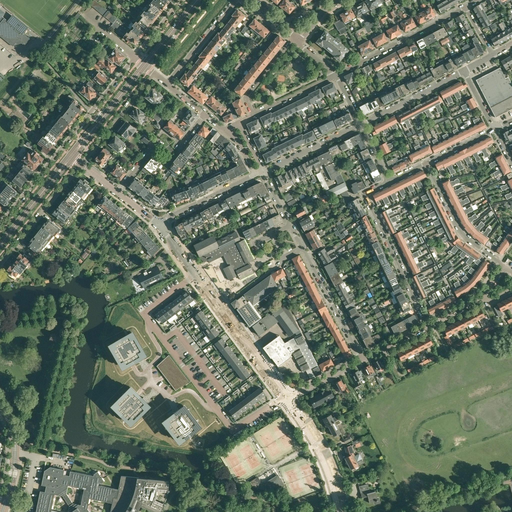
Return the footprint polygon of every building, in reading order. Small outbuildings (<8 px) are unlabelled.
[(160,0),(153,0),(151,3),(162,11),(167,5),(160,0)] [(284,0),(280,6),(285,10),(290,3),(285,0),(284,0)] [(377,8),(372,0),(368,0),(366,1),(371,11),(377,8)] [(437,0),(440,4),(437,6),(441,13),(446,10),(440,0),(437,0)] [(443,0),(440,0),(446,10),(451,7),(447,0),(444,2),(443,0)] [(364,2),(358,5),(363,15),(369,12),(364,2)] [(151,3),(147,8),(158,17),(162,11),(151,3)] [(290,3),(285,10),(289,14),(292,10),(294,11),(296,9),(294,7),(295,7),(290,3)] [(424,3),(422,4),(424,7),(425,9),(430,18),(432,17),(432,18),(435,17),(434,16),(435,16),(435,15),(437,14),(434,9),(432,10),(430,6),(427,8),(424,3)] [(473,8),(476,13),(486,8),(486,7),(485,8),(482,3),(473,8)] [(357,16),(358,18),(363,15),(358,5),(353,8),(357,16)] [(145,11),(143,13),(154,22),(158,17),(147,8),(145,7),(143,10),(145,11)] [(486,8),(476,13),(479,18),(486,14),(484,11),(487,9),(486,8)] [(351,9),(346,12),(350,21),(356,18),(351,9)] [(424,10),(420,12),(424,21),(425,22),(428,20),(427,20),(429,19),(430,18),(425,9),(424,10)] [(0,35),(13,46),(16,43),(16,44),(21,43),(25,46),(30,39),(23,34),(27,29),(11,16),(8,21),(5,18),(2,16),(4,13),(0,10),(0,35)] [(233,16),(234,17),(240,22),(245,16),(237,10),(233,16)] [(350,21),(346,12),(340,15),(345,24),(350,21)] [(420,12),(414,15),(419,24),(420,25),(422,23),(422,22),(424,21),(420,12)] [(486,14),(479,18),(482,23),(495,15),(496,14),(495,12),(487,16),(486,14)] [(137,17),(139,19),(149,27),(154,22),(143,13),(141,15),(140,14),(137,17)] [(454,23),(455,25),(465,19),(463,14),(455,18),(457,21),(454,23)] [(378,20),(380,23),(381,25),(385,23),(384,20),(387,18),(386,15),(378,19),(378,20)] [(495,15),(482,23),(484,28),(492,24),(490,20),(496,17),(495,15)] [(234,17),(229,23),(236,28),(240,22),(234,17)] [(411,17),(406,19),(410,29),(413,27),(413,28),(415,27),(415,26),(416,26),(411,17)] [(117,18),(113,23),(111,26),(130,42),(132,41),(136,44),(141,38),(128,27),(117,18)] [(139,19),(135,24),(145,32),(149,27),(139,19)] [(249,26),(254,30),(259,23),(254,19),(249,26)] [(341,19),(338,21),(340,24),(340,23),(342,28),(344,27),(346,32),(348,31),(345,27),(346,27),(341,19)] [(406,19),(400,22),(405,31),(406,32),(408,31),(408,30),(410,29),(406,19)] [(465,19),(455,25),(456,27),(459,25),(461,28),(468,24),(465,19)] [(451,27),(454,26),(452,23),(453,22),(452,20),(451,20),(444,25),(446,30),(451,27)] [(132,21),(128,27),(141,38),(145,32),(135,24),(133,26),(133,25),(134,23),(132,21)] [(340,24),(338,21),(334,23),(338,31),(338,30),(341,35),(346,32),(344,27),(342,28),(340,23),(340,24)] [(503,21),(501,22),(510,37),(511,36),(511,29),(511,28),(508,30),(503,21)] [(503,32),(501,33),(505,40),(510,37),(501,22),(498,24),(503,32)] [(229,23),(224,29),(231,34),(236,28),(229,23)] [(259,23),(254,30),(259,33),(257,36),(264,27),(259,23)] [(460,33),(461,35),(471,29),(468,24),(461,28),(463,31),(460,33)] [(393,28),(392,28),(396,36),(397,36),(398,35),(399,35),(400,35),(401,34),(402,33),(397,25),(393,28)] [(264,27),(257,36),(259,37),(261,35),(264,38),(269,31),(264,27)] [(444,27),(438,30),(442,38),(447,35),(444,27)] [(396,36),(392,28),(387,31),(391,39),(396,36)] [(224,29),(219,34),(226,40),(228,42),(231,39),(228,37),(231,34),(224,29)] [(471,29),(461,35),(462,36),(465,34),(467,37),(474,33),(471,29)] [(438,30),(433,33),(437,40),(442,38),(438,30)] [(316,42),(319,45),(322,47),(322,46),(332,54),(335,56),(335,57),(340,61),(349,51),(343,46),(343,47),(339,44),(340,42),(340,40),(339,39),(337,38),(335,38),(334,40),(330,36),(325,32),(316,42)] [(218,33),(214,39),(221,46),(226,40),(219,34),(218,33)] [(384,33),(378,36),(382,43),(387,41),(384,33)] [(433,33),(427,36),(431,43),(437,40),(433,33)] [(501,33),(496,36),(500,43),(505,40),(501,33)] [(471,36),(472,39),(473,41),(474,43),(480,54),(483,53),(483,51),(480,44),(481,43),(480,41),(478,42),(474,34),(471,36)] [(279,35),(274,42),(281,47),(286,41),(279,35)] [(382,43),(378,36),(373,39),(377,46),(382,43)] [(427,36),(422,39),(426,46),(431,43),(427,36)] [(496,36),(491,39),(492,41),(495,46),(500,43),(496,36)] [(214,39),(209,45),(217,51),(221,46),(214,39)] [(417,42),(421,49),(426,46),(422,39),(417,42)] [(369,41),(364,44),(368,51),(373,48),(369,41)] [(274,42),(269,48),(276,54),(281,47),(274,42)] [(414,43),(409,46),(412,52),(415,51),(416,53),(419,52),(414,43)] [(468,43),(463,46),(471,59),(475,57),(471,50),(468,43)] [(473,48),(471,50),(475,57),(480,54),(474,43),(471,45),(473,48)] [(368,51),(364,44),(359,47),(358,47),(362,55),(365,54),(365,53),(368,51)] [(209,45),(204,51),(212,57),(217,51),(209,45)] [(409,46),(403,49),(407,55),(412,52),(409,46)] [(465,53),(462,54),(466,62),(471,59),(463,46),(464,47),(462,48),(465,53)] [(269,48),(264,54),(271,60),(276,54),(269,48)] [(122,61),(125,57),(115,49),(108,58),(113,62),(114,61),(120,66),(123,62),(122,61)] [(407,55),(403,49),(398,51),(401,58),(407,55)] [(199,57),(201,58),(207,63),(212,57),(204,51),(199,57)] [(396,52),(390,55),(393,62),(399,59),(396,52)] [(458,52),(456,53),(462,64),(466,62),(462,54),(460,55),(458,52)] [(456,58),(454,59),(458,66),(462,64),(456,53),(454,54),(456,58)] [(264,54),(259,60),(266,66),(271,60),(264,54)] [(393,62),(390,55),(384,58),(388,65),(389,67),(392,66),(391,65),(394,63),(393,62)] [(449,56),(447,57),(453,69),(458,66),(454,59),(451,60),(449,56)] [(447,62),(445,64),(449,71),(453,69),(447,57),(445,58),(447,62)] [(111,73),(116,67),(108,61),(107,62),(102,58),(97,63),(101,66),(103,68),(104,67),(111,73)] [(201,58),(196,64),(202,69),(205,71),(210,65),(207,63),(201,58)] [(384,58),(379,61),(382,67),(388,65),(384,58)] [(511,69),(506,59),(501,62),(505,68),(507,71),(511,69)] [(259,60),(254,66),(261,72),(266,66),(259,60)] [(442,60),(438,62),(444,73),(449,71),(445,64),(444,64),(442,60)] [(382,67),(379,61),(374,64),(377,70),(382,67)] [(438,67),(436,68),(440,76),(444,73),(438,62),(436,63),(438,67)] [(196,64),(191,69),(198,75),(202,69),(196,64)] [(254,66),(249,72),(256,78),(261,72),(254,66)] [(429,67),(431,71),(435,78),(440,76),(436,68),(434,69),(432,66),(429,67)] [(191,69),(186,75),(193,81),(198,75),(191,69)] [(511,84),(508,77),(505,78),(500,69),(483,78),(476,81),(495,117),(499,115),(511,108),(511,84)] [(103,85),(107,79),(105,78),(106,76),(103,73),(102,74),(97,70),(94,74),(95,75),(93,78),(94,79),(93,80),(96,82),(97,81),(101,84),(103,85)] [(249,72),(244,78),(251,84),(256,78),(249,72)] [(354,72),(345,77),(348,84),(356,80),(354,76),(356,75),(354,72)] [(430,72),(425,74),(429,81),(433,79),(430,72)] [(414,80),(412,81),(416,88),(420,86),(416,79),(413,73),(411,74),(414,80)] [(42,89),(46,84),(34,74),(30,79),(42,89)] [(193,81),(186,75),(185,74),(180,80),(188,86),(193,81)] [(425,74),(421,77),(424,84),(429,81),(425,74)] [(421,77),(416,79),(420,86),(424,84),(421,77)] [(244,78),(239,84),(246,90),(251,84),(244,78)] [(411,80),(406,83),(410,91),(416,88),(412,81),(411,80)] [(393,84),(400,96),(405,94),(401,86),(397,88),(395,83),(393,81),(392,82),(393,84)] [(460,81),(456,83),(460,90),(464,88),(467,86),(465,82),(462,84),(460,81)] [(333,83),(328,85),(334,97),(335,96),(334,93),(333,91),(336,90),(333,83)] [(406,83),(401,86),(405,94),(410,91),(406,83)] [(456,83),(452,86),(459,98),(461,97),(458,91),(460,90),(456,83)] [(246,90),(239,84),(234,90),(241,96),(246,90)] [(390,86),(388,87),(394,99),(400,96),(393,84),(395,89),(392,90),(390,86)] [(323,88),(326,95),(329,93),(330,95),(331,98),(334,97),(328,85),(323,88)] [(95,97),(97,95),(96,94),(96,93),(94,90),(91,88),(89,86),(86,89),(84,87),(82,90),(80,89),(79,90),(91,100),(94,96),(95,97)] [(188,92),(193,96),(198,90),(193,86),(188,92)] [(452,86),(448,88),(452,94),(454,93),(457,99),(459,98),(452,86)] [(203,94),(198,100),(203,104),(208,98),(205,95),(209,91),(208,90),(210,89),(208,87),(206,90),(203,93),(203,94)] [(385,88),(383,89),(389,102),(394,99),(388,87),(390,91),(387,93),(385,88)] [(59,97),(65,90),(62,88),(56,95),(59,97)] [(448,88),(444,90),(451,103),(453,101),(451,98),(450,96),(452,94),(448,88)] [(146,97),(157,106),(160,102),(160,103),(164,98),(162,97),(162,96),(158,93),(153,89),(149,94),(149,93),(149,94),(147,94),(146,95),(146,97)] [(383,91),(378,93),(384,104),(389,102),(383,89),(383,90),(383,91)] [(198,90),(193,96),(198,100),(203,94),(203,93),(198,90)] [(319,90),(315,92),(320,104),(322,103),(321,100),(320,98),(323,96),(319,90)] [(440,92),(443,99),(445,98),(447,100),(448,104),(451,103),(444,90),(440,92)] [(465,100),(472,96),(470,93),(466,96),(464,91),(462,93),(465,100)] [(309,94),(310,96),(313,101),(316,100),(317,102),(318,105),(320,104),(315,92),(309,94)] [(379,95),(374,97),(379,107),(384,104),(378,93),(379,95)] [(68,104),(69,105),(79,113),(84,108),(78,103),(78,102),(74,99),(69,95),(67,97),(72,101),(70,102),(68,104)] [(438,95),(433,98),(440,112),(442,111),(441,108),(440,107),(440,105),(439,103),(442,102),(438,95)] [(52,109),(58,102),(52,96),(45,104),(52,109)] [(206,103),(211,107),(217,101),(212,97),(206,103)] [(374,97),(369,100),(374,110),(379,107),(374,97)] [(467,103),(465,104),(461,106),(463,110),(469,107),(470,109),(477,106),(473,97),(466,101),(467,103)] [(304,98),(301,100),(304,107),(307,106),(308,108),(307,108),(309,111),(311,109),(306,99),(305,99),(304,98)] [(433,98),(428,100),(431,107),(434,105),(435,107),(437,108),(437,110),(438,113),(440,112),(433,98)] [(233,103),(236,110),(244,106),(241,99),(233,103)] [(369,100),(364,102),(369,112),(374,110),(369,100)] [(428,100),(423,103),(430,117),(432,116),(431,113),(430,112),(429,110),(429,108),(431,107),(428,100)] [(217,101),(211,107),(216,111),(221,105),(217,101)] [(358,104),(359,106),(360,107),(364,115),(369,112),(364,102),(362,103),(362,102),(358,104)] [(295,103),(291,105),(294,112),(297,111),(298,112),(298,113),(299,115),(301,114),(296,104),(295,104),(295,103)] [(423,103),(418,106),(421,112),(424,111),(425,112),(427,114),(426,115),(428,118),(430,117),(423,103)] [(69,105),(64,110),(75,119),(79,113),(69,105)] [(221,105),(216,111),(221,115),(226,109),(221,105)] [(244,106),(236,110),(239,117),(248,113),(244,106)] [(418,106),(413,108),(420,122),(422,121),(421,118),(419,118),(419,115),(418,114),(421,112),(418,106)] [(285,108),(281,110),(284,117),(287,115),(290,120),(292,119),(286,108),(285,108)] [(413,108),(408,111),(411,117),(414,116),(415,117),(417,119),(416,120),(418,123),(420,122),(413,108)] [(189,109),(185,113),(194,121),(198,116),(189,109)] [(64,110),(60,115),(71,124),(75,119),(64,110)] [(133,112),(130,115),(136,120),(135,120),(138,122),(139,123),(142,125),(147,119),(147,118),(143,115),(144,114),(139,110),(138,111),(136,110),(134,113),(133,112)] [(163,116),(157,111),(152,117),(157,121),(162,125),(163,126),(169,119),(170,116),(168,114),(164,118),(163,117),(163,116)] [(408,111),(403,114),(410,127),(412,126),(410,124),(409,123),(409,121),(408,119),(411,117),(408,111)] [(231,113),(231,114),(223,117),(226,123),(237,118),(236,115),(234,115),(233,112),(231,113)] [(271,114),(274,120),(275,121),(277,120),(278,122),(280,125),(282,124),(277,113),(276,113),(275,112),(271,114)] [(349,112),(344,115),(348,123),(353,120),(349,112)] [(194,121),(185,113),(181,118),(190,125),(194,121)] [(271,113),(266,116),(272,127),(274,126),(272,123),(271,122),(274,120),(271,114),(271,113)] [(343,113),(338,115),(342,125),(348,123),(344,115),(343,113)] [(397,116),(401,123),(404,121),(405,123),(406,124),(406,126),(407,129),(410,127),(403,114),(397,116)] [(60,115),(55,120),(66,129),(68,127),(69,128),(70,128),(71,125),(71,124),(60,115)] [(333,119),(337,128),(342,125),(338,115),(337,116),(338,118),(333,120),(333,119)] [(261,118),(264,125),(267,124),(268,125),(269,128),(272,127),(266,116),(261,118)] [(390,118),(386,120),(389,127),(391,126),(393,129),(395,128),(390,118)] [(478,118),(475,119),(481,130),(486,128),(483,121),(480,123),(478,118)] [(164,128),(169,132),(176,124),(171,119),(164,128)] [(329,119),(323,122),(328,132),(330,131),(337,128),(333,119),(330,121),(329,119)] [(475,125),(473,127),(476,133),(481,130),(475,119),(473,120),(475,125)] [(55,120),(51,125),(62,134),(66,129),(55,120)] [(257,120),(252,122),(258,134),(260,133),(259,130),(258,128),(261,127),(257,120)] [(162,125),(157,121),(154,125),(159,129),(162,125)] [(120,127),(117,131),(119,132),(126,138),(129,134),(130,135),(131,136),(137,129),(127,122),(122,128),(120,127)] [(247,124),(251,132),(254,130),(256,135),(258,134),(252,122),(247,124)] [(323,122),(318,124),(323,134),(328,132),(323,122)] [(382,122),(377,124),(381,131),(383,130),(385,134),(387,132),(382,122)] [(467,123),(465,124),(471,135),(476,133),(473,127),(470,128),(467,123)] [(176,124),(169,132),(174,136),(181,127),(176,124)] [(323,134),(318,124),(313,127),(317,137),(323,134)] [(377,133),(381,131),(377,124),(373,126),(374,129),(371,130),(373,134),(377,133)] [(454,127),(453,127),(460,141),(465,138),(462,132),(460,127),(457,128),(455,124),(453,125),(454,127)] [(465,130),(462,132),(465,138),(471,135),(465,124),(463,126),(465,130)] [(51,125),(47,130),(47,131),(58,140),(58,139),(62,134),(51,125)] [(305,135),(302,136),(305,142),(306,143),(311,140),(304,126),(303,126),(305,129),(303,130),(305,133),(305,134),(305,135)] [(305,126),(304,126),(311,140),(315,138),(312,131),(309,133),(309,132),(308,132),(305,126)] [(181,127),(174,136),(179,140),(186,131),(181,127)] [(204,127),(198,134),(201,136),(202,135),(205,138),(210,132),(210,131),(204,127)] [(295,127),(292,128),(300,144),(305,142),(302,136),(302,135),(299,136),(298,135),(297,132),(295,128),(295,127)] [(455,135),(452,137),(455,143),(460,141),(453,127),(452,127),(453,130),(452,131),(455,135)] [(300,144),(292,128),(294,133),(293,134),(294,137),(294,138),(295,138),(292,140),(296,146),(300,144)] [(41,135),(42,136),(43,137),(54,145),(58,140),(47,131),(47,130),(46,130),(41,135)] [(506,141),(509,139),(510,141),(511,140),(507,131),(502,133),(506,141)] [(214,136),(208,144),(209,145),(211,144),(211,143),(211,142),(214,143),(214,142),(221,134),(218,132),(214,136)] [(141,137),(143,138),(142,140),(147,144),(151,139),(144,133),(141,137)] [(447,133),(444,135),(450,146),(455,143),(452,137),(449,138),(447,133)] [(195,137),(193,139),(201,146),(203,143),(205,141),(197,134),(196,135),(195,136),(195,137)] [(221,134),(214,142),(216,144),(219,146),(226,138),(221,134)] [(358,134),(354,136),(359,146),(360,147),(361,149),(365,147),(364,145),(365,144),(363,141),(360,134),(359,134),(358,134)] [(254,138),(257,143),(267,138),(266,136),(263,138),(262,138),(261,135),(254,138)] [(445,140),(442,142),(445,148),(450,146),(444,135),(442,136),(445,140)] [(109,144),(119,152),(122,148),(124,149),(127,145),(116,136),(112,141),(110,140),(109,142),(110,144),(109,144)] [(349,139),(353,146),(358,143),(359,146),(354,136),(350,138),(349,139)] [(54,145),(43,137),(38,143),(43,148),(41,150),(47,154),(54,145)] [(287,137),(285,138),(291,149),(296,146),(292,140),(289,141),(289,140),(288,140),(287,137)] [(484,140),(487,147),(490,146),(489,144),(493,142),(490,137),(484,140)] [(226,138),(219,146),(222,148),(224,150),(230,142),(226,138)] [(267,138),(257,143),(259,148),(266,145),(264,142),(265,142),(265,141),(268,140),(267,138)] [(285,143),(283,144),(286,151),(291,149),(285,138),(283,138),(285,142),(285,143)] [(436,138),(434,140),(440,151),(445,148),(442,142),(439,143),(436,138)] [(193,139),(189,144),(198,150),(201,146),(193,139)] [(349,139),(344,141),(349,150),(354,148),(353,147),(353,146),(349,139)] [(440,151),(434,140),(432,141),(434,145),(431,147),(434,153),(440,151)] [(484,140),(480,143),(487,157),(489,156),(488,153),(486,152),(486,150),(485,148),(487,147),(484,140)] [(277,141),(276,142),(281,154),(286,151),(283,144),(280,146),(279,145),(278,145),(277,141)] [(344,141),(339,144),(343,152),(348,149),(349,150),(344,141)] [(379,146),(381,150),(396,143),(395,141),(392,142),(391,143),(389,144),(387,145),(386,142),(379,146)] [(427,147),(424,148),(427,154),(432,152),(429,145),(427,141),(424,142),(427,147)] [(230,142),(224,150),(225,151),(227,153),(229,152),(233,150),(233,149),(235,148),(234,147),(235,146),(230,142)] [(275,148),(273,149),(273,150),(276,156),(281,154),(276,142),(273,143),(275,147),(275,148)] [(396,143),(381,150),(383,154),(390,151),(389,149),(391,148),(393,146),(392,145),(396,143)] [(480,143),(475,145),(479,151),(481,150),(482,152),(483,154),(483,155),(485,158),(487,157),(480,143)] [(189,144),(185,148),(194,155),(198,150),(189,144)] [(338,144),(334,146),(340,159),(345,156),(343,152),(339,144),(338,144)] [(419,145),(416,146),(422,157),(427,154),(424,148),(421,149),(419,145)] [(479,151),(475,145),(471,147),(479,161),(481,160),(479,157),(478,156),(478,154),(477,152),(479,151)] [(229,152),(227,153),(229,156),(230,158),(239,153),(235,146),(234,147),(235,148),(233,149),(233,150),(229,152)] [(328,149),(329,149),(329,151),(332,156),(337,154),(339,159),(340,159),(334,146),(330,148),(328,149)] [(416,152),(413,153),(417,159),(422,157),(416,146),(414,147),(416,152)] [(268,147),(266,148),(272,159),(276,157),(276,156),(273,150),(271,152),(270,151),(269,150),(268,147)] [(467,148),(467,149),(470,155),(472,158),(474,157),(475,158),(475,159),(477,162),(479,161),(471,147),(467,149),(467,148)] [(182,152),(182,153),(190,159),(191,158),(194,155),(185,148),(185,149),(184,149),(184,150),(183,150),(183,151),(182,151),(182,152)] [(266,154),(264,155),(267,162),(272,159),(266,148),(264,149),(266,152),(266,153),(266,154)] [(34,169),(43,159),(38,154),(39,154),(35,151),(35,152),(31,149),(31,150),(30,149),(28,152),(28,153),(22,161),(25,164),(26,163),(34,169)] [(102,152),(100,154),(108,161),(110,159),(113,156),(104,149),(103,149),(101,151),(102,152)] [(367,149),(360,152),(361,155),(358,156),(359,159),(361,158),(369,154),(368,152),(369,152),(367,149)] [(467,149),(463,151),(470,165),(472,164),(471,161),(470,160),(469,158),(468,156),(470,155),(467,149)] [(320,155),(317,157),(321,165),(324,164),(332,181),(336,179),(338,183),(337,183),(338,185),(344,182),(340,173),(338,169),(332,156),(329,151),(328,150),(325,151),(324,153),(320,155)] [(406,152),(408,156),(411,162),(417,159),(413,153),(411,154),(409,151),(406,152)] [(459,153),(462,159),(464,158),(465,160),(467,162),(466,163),(468,166),(470,165),(463,151),(459,153)] [(239,153),(230,158),(232,162),(234,161),(235,162),(242,158),(239,153)] [(459,153),(454,155),(462,169),(464,168),(462,165),(461,165),(461,163),(460,160),(462,159),(459,153)] [(96,160),(95,161),(98,163),(99,162),(99,163),(99,164),(100,165),(101,165),(104,167),(107,163),(108,161),(100,154),(98,156),(97,157),(96,158),(96,159),(96,160)] [(178,157),(177,158),(186,165),(189,160),(181,154),(180,154),(180,155),(179,155),(179,156),(178,157)] [(369,154),(361,158),(362,160),(364,159),(365,162),(372,159),(369,154)] [(487,166),(488,166),(504,158),(502,154),(495,158),(496,160),(494,161),(493,163),(491,162),(489,164),(489,165),(487,166)] [(454,155),(450,157),(453,163),(455,162),(456,165),(458,166),(458,167),(460,170),(462,169),(454,155)] [(406,160),(403,161),(406,167),(411,165),(407,156),(405,157),(406,160)] [(317,157),(313,159),(319,171),(321,170),(319,166),(321,165),(317,157)] [(450,157),(446,159),(453,173),(455,172),(454,169),(452,169),(452,167),(451,164),(453,163),(450,157)] [(151,158),(148,162),(157,169),(158,167),(159,168),(161,164),(153,158),(151,158)] [(177,158),(174,163),(182,170),(186,165),(177,158)] [(235,162),(236,164),(239,170),(241,174),(248,171),(242,158),(235,162)] [(389,161),(392,167),(394,172),(400,169),(401,170),(406,167),(403,161),(402,159),(396,161),(395,158),(389,161)] [(504,158),(488,166),(488,168),(490,167),(491,168),(494,166),(494,165),(496,165),(499,164),(500,166),(506,163),(504,158)] [(313,159),(309,161),(313,169),(315,168),(317,172),(319,171),(313,159)] [(372,159),(365,162),(367,165),(363,167),(364,169),(368,167),(374,164),(372,159)] [(446,159),(442,161),(445,168),(447,167),(448,169),(450,170),(450,172),(451,175),(453,173),(446,159)] [(309,161),(305,163),(311,175),(313,174),(311,170),(313,169),(309,161)] [(445,168),(442,161),(435,164),(438,170),(442,168),(443,169),(445,168)] [(157,169),(148,162),(145,167),(154,174),(156,171),(155,170),(157,169)] [(18,168),(19,169),(29,176),(30,175),(32,174),(33,173),(33,171),(22,163),(18,168)] [(170,168),(169,170),(172,173),(176,176),(178,174),(182,170),(174,163),(172,164),(172,165),(171,165),(170,166),(170,167),(170,168)] [(305,163),(301,165),(305,173),(307,172),(309,176),(311,175),(305,163)] [(493,173),(494,174),(508,167),(506,163),(500,166),(501,168),(499,169),(497,171),(496,171),(493,173)] [(116,165),(111,172),(112,173),(113,174),(116,176),(123,168),(122,167),(118,164),(116,165)] [(234,165),(231,167),(236,177),(241,174),(239,170),(236,164),(234,165)] [(368,167),(370,172),(377,169),(374,164),(368,167)] [(301,165),(296,167),(305,185),(307,184),(304,178),(302,175),(305,174),(305,173),(301,165)] [(196,168),(198,172),(202,182),(203,182),(207,191),(210,190),(209,190),(213,188),(208,178),(204,180),(200,171),(203,169),(202,166),(196,168)] [(227,168),(225,169),(230,179),(236,177),(231,167),(227,168)] [(296,167),(291,169),(296,179),(298,177),(300,180),(302,179),(304,185),(305,185),(296,167)] [(508,167),(494,174),(495,177),(498,175),(499,174),(500,174),(503,172),(504,175),(511,171),(508,167)] [(123,168),(116,176),(118,178),(119,179),(119,180),(120,180),(121,180),(126,173),(127,171),(123,168)] [(19,169),(15,174),(25,181),(26,180),(27,180),(30,177),(29,176),(19,169)] [(223,170),(220,172),(225,182),(230,179),(225,169),(223,170)] [(291,169),(287,172),(291,181),(292,180),(294,184),(298,183),(296,179),(291,169)] [(367,174),(369,179),(379,174),(377,169),(370,172),(370,173),(367,174)] [(423,170),(419,172),(422,179),(424,178),(426,182),(428,181),(423,170)] [(220,172),(214,175),(219,185),(225,182),(220,172)] [(287,172),(281,175),(287,187),(293,185),(291,181),(287,172)] [(419,172),(414,175),(420,187),(423,186),(420,180),(422,179),(419,172)] [(165,183),(165,184),(168,189),(172,188),(171,182),(170,181),(173,177),(174,178),(176,176),(172,173),(170,175),(167,179),(165,182),(165,183)] [(25,181),(15,174),(11,179),(21,187),(22,186),(24,184),(23,183),(25,181)] [(379,174),(369,179),(371,182),(372,181),(373,184),(381,180),(381,178),(379,174)] [(214,175),(209,178),(209,179),(214,188),(219,185),(214,175)] [(281,175),(275,178),(279,187),(281,192),(285,190),(285,188),(287,187),(281,175)] [(414,175),(410,177),(415,186),(417,185),(418,188),(420,187),(414,175)] [(135,179),(129,186),(134,190),(140,183),(141,181),(136,177),(135,179)] [(410,177),(406,179),(412,191),(414,190),(413,188),(415,187),(415,186),(410,177)] [(500,186),(501,189),(511,183),(511,177),(507,180),(508,183),(506,184),(505,186),(503,185),(500,186)] [(81,179),(76,185),(88,194),(92,189),(87,185),(89,183),(85,180),(83,182),(81,179)] [(406,179),(402,181),(405,187),(407,186),(408,188),(410,192),(412,191),(406,179)] [(442,183),(444,188),(459,181),(458,179),(457,179),(455,180),(454,181),(451,181),(450,182),(449,180),(442,183)] [(185,181),(184,181),(187,186),(184,187),(185,188),(190,199),(191,199),(195,197),(196,197),(191,187),(191,186),(190,184),(189,183),(187,180),(185,181)] [(140,183),(134,190),(139,194),(145,187),(146,185),(141,181),(140,183)] [(362,181),(357,183),(360,190),(365,187),(362,181)] [(402,181),(398,183),(404,195),(406,194),(404,190),(403,188),(405,187),(402,181)] [(446,192),(453,189),(452,186),(454,186),(455,184),(457,184),(460,182),(459,181),(444,188),(446,192)] [(200,182),(196,184),(202,194),(207,191),(203,182),(202,182),(200,183),(200,182)] [(261,182),(257,184),(263,195),(264,198),(266,201),(267,203),(272,200),(269,195),(263,183),(261,182)] [(329,189),(325,192),(328,199),(348,190),(344,182),(338,185),(329,189)] [(360,190),(357,183),(356,182),(350,185),(355,194),(358,192),(358,191),(360,190)] [(6,183),(2,188),(13,196),(14,194),(16,194),(17,192),(17,191),(6,183)] [(404,195),(398,183),(394,185),(397,191),(399,190),(402,196),(404,195)] [(196,184),(191,186),(191,187),(196,197),(202,194),(196,184)] [(257,184),(253,186),(257,194),(258,196),(260,195),(261,196),(263,195),(257,184)] [(76,185),(72,190),(83,199),(88,194),(76,185)] [(145,187),(139,194),(144,198),(150,191),(151,189),(146,185),(145,187)] [(394,185),(389,187),(396,199),(398,199),(396,194),(395,192),(397,191),(394,185)] [(253,186),(247,189),(251,196),(253,196),(254,197),(257,195),(256,194),(257,194),(253,186)] [(389,187),(385,189),(389,195),(391,194),(392,196),(394,200),(396,199),(389,187)] [(453,189),(446,192),(448,196),(463,189),(462,187),(459,188),(458,190),(456,190),(454,191),(453,189)] [(2,188),(0,191),(0,194),(9,201),(13,196),(2,188)] [(183,190),(180,191),(184,201),(190,199),(185,188),(182,188),(183,190)] [(424,198),(435,192),(433,188),(426,191),(428,194),(426,194),(423,196),(424,198)] [(150,191),(144,198),(150,202),(155,195),(156,193),(151,189),(150,191)] [(247,189),(242,191),(246,199),(251,196),(247,189)] [(385,189),(381,191),(387,204),(389,202),(387,196),(389,195),(385,189)] [(463,189),(448,196),(451,201),(458,198),(456,195),(458,194),(459,192),(461,192),(464,191),(463,189)] [(72,190),(68,196),(79,205),(83,199),(72,190)] [(173,193),(174,195),(176,204),(184,201),(180,191),(173,193)] [(242,191),(237,194),(242,204),(244,203),(247,202),(246,199),(242,191)] [(381,191),(377,193),(380,199),(382,198),(383,201),(385,205),(387,204),(381,191)] [(155,195),(150,202),(155,207),(156,205),(155,205),(160,199),(158,197),(159,195),(156,193),(155,195)] [(290,193),(288,194),(284,196),(287,202),(293,199),(290,193)] [(9,201),(0,194),(0,200),(5,205),(7,205),(9,203),(9,201)] [(237,207),(242,204),(237,194),(231,196),(235,204),(237,207)] [(68,196),(63,201),(75,210),(77,208),(76,208),(79,205),(68,196)] [(155,205),(156,205),(158,207),(160,206),(161,205),(163,206),(165,203),(167,205),(170,201),(164,197),(164,198),(162,196),(160,199),(155,205)] [(235,204),(231,196),(226,199),(230,207),(235,204)] [(428,206),(439,201),(437,196),(431,200),(432,202),(427,204),(428,206)] [(104,197),(98,204),(97,206),(103,210),(110,200),(106,197),(104,197)] [(359,204),(357,198),(349,202),(352,208),(352,207),(359,204)] [(458,198),(451,201),(454,207),(468,200),(467,198),(464,199),(464,200),(461,201),(459,201),(458,198)] [(110,200),(103,210),(107,213),(114,204),(110,200)] [(225,200),(220,203),(224,211),(229,209),(228,207),(229,207),(225,200)] [(468,200),(454,207),(456,211),(463,208),(461,206),(463,205),(465,203),(466,203),(469,202),(468,200)] [(63,201),(59,206),(71,216),(75,210),(63,201)] [(220,203),(215,205),(220,214),(219,214),(224,211),(220,203)] [(114,204),(107,213),(112,217),(119,208),(114,204)] [(360,204),(359,204),(352,207),(355,213),(363,209),(361,207),(362,206),(361,204),(360,204)] [(215,205),(210,208),(214,217),(220,214),(215,205)] [(430,216),(444,209),(442,205),(435,208),(436,210),(429,214),(430,216)] [(71,216),(59,206),(56,210),(55,210),(54,210),(53,211),(53,212),(53,213),(53,214),(65,223),(71,216)] [(298,217),(306,213),(303,207),(302,207),(302,206),(298,208),(298,209),(295,211),(298,217)] [(463,208),(456,211),(458,215),(473,208),(472,206),(469,207),(468,209),(465,209),(464,210),(463,208)] [(119,208),(112,217),(117,221),(124,211),(119,208)] [(210,208),(204,210),(210,221),(215,219),(214,217),(210,208)] [(274,208),(271,209),(279,223),(283,221),(279,214),(277,215),(275,212),(274,208)] [(473,208),(458,215),(460,220),(467,216),(466,214),(468,213),(469,212),(471,212),(474,210),(473,208)] [(273,217),(271,218),(275,225),(279,223),(271,209),(269,210),(271,214),(273,217)] [(363,209),(355,213),(358,218),(365,214),(365,213),(365,212),(364,212),(363,209)] [(439,216),(446,213),(444,209),(430,216),(431,218),(438,214),(439,216)] [(199,213),(199,214),(204,224),(210,221),(204,210),(199,213)] [(386,211),(380,214),(382,219),(388,216),(388,215),(394,212),(393,211),(393,210),(387,213),(386,211)] [(124,211),(117,221),(122,224),(129,215),(124,211)] [(266,213),(264,214),(271,227),(275,225),(271,218),(269,219),(266,213)] [(434,224),(448,217),(446,213),(439,216),(440,218),(433,222),(434,224)] [(198,215),(193,217),(198,226),(202,224),(203,224),(204,224),(199,214),(198,214),(198,215)] [(263,218),(262,219),(267,229),(271,227),(264,214),(264,215),(262,216),(263,218)] [(467,216),(460,220),(462,224),(476,216),(475,214),(472,215),(472,217),(469,217),(468,218),(467,216)] [(129,215),(122,224),(126,228),(127,227),(128,227),(134,219),(129,215)] [(299,221),(302,226),(312,221),(311,221),(309,215),(299,221)] [(366,215),(359,220),(356,222),(358,224),(360,222),(361,224),(365,222),(368,220),(366,215)] [(388,216),(382,219),(385,224),(397,218),(396,216),(390,219),(388,216)] [(476,216),(462,224),(467,230),(468,231),(473,226),(473,225),(472,224),(475,222),(473,220),(473,219),(475,219),(478,218),(476,216)] [(193,217),(188,220),(191,227),(192,226),(193,227),(195,228),(198,226),(193,217)] [(443,225),(450,221),(448,217),(434,224),(435,226),(442,223),(443,225)] [(257,218),(255,219),(262,231),(267,229),(262,219),(258,221),(257,218)] [(397,218),(385,224),(387,229),(393,226),(392,223),(398,220),(397,218)] [(256,225),(253,227),(257,234),(262,231),(255,219),(253,220),(256,225)] [(312,221),(302,226),(305,231),(314,226),(313,223),(316,222),(315,219),(311,221),(312,221)] [(43,227),(54,236),(60,229),(50,220),(48,221),(46,223),(44,223),(42,225),(43,227)] [(183,222),(186,229),(187,231),(192,229),(191,227),(188,220),(183,222)] [(365,222),(361,224),(362,226),(360,229),(361,231),(363,229),(367,227),(367,226),(370,225),(368,220),(365,222)] [(127,229),(131,233),(140,226),(136,221),(127,229)] [(438,232),(452,225),(450,221),(443,225),(440,226),(441,228),(437,230),(438,232)] [(473,226),(468,231),(472,236),(483,223),(481,221),(479,224),(478,226),(476,227),(475,228),(473,226)] [(175,229),(177,231),(181,229),(182,231),(184,230),(186,229),(183,222),(179,224),(179,225),(175,227),(175,229)] [(483,223),(472,236),(476,239),(480,233),(479,231),(480,230),(481,227),(482,227),(484,224),(483,223)] [(393,226),(387,229),(390,234),(396,231),(395,229),(400,226),(399,224),(393,226)] [(367,227),(363,229),(365,232),(361,235),(363,236),(372,229),(370,225),(367,226),(367,227)] [(453,230),(454,230),(452,225),(438,232),(439,234),(444,232),(446,231),(447,233),(453,230)] [(140,226),(131,233),(135,238),(144,230),(140,226)] [(43,227),(38,232),(49,241),(54,236),(43,227)] [(253,227),(248,229),(252,236),(257,234),(253,227)] [(480,233),(476,239),(480,241),(490,228),(488,227),(486,229),(486,231),(484,232),(482,234),(480,233)] [(490,228),(480,241),(484,244),(488,238),(486,237),(488,235),(488,233),(489,232),(491,230),(490,228)] [(181,229),(177,231),(179,234),(180,234),(182,238),(182,239),(182,240),(186,238),(186,236),(188,235),(186,231),(185,232),(184,230),(182,231),(181,229)] [(248,229),(243,232),(247,239),(252,236),(248,229)] [(306,234),(309,239),(317,234),(314,229),(306,234)] [(144,230),(135,238),(139,242),(147,235),(144,230)] [(367,236),(368,239),(375,236),(374,232),(373,233),(371,230),(366,234),(367,236)] [(400,231),(394,234),(396,239),(408,233),(409,234),(411,232),(410,230),(408,231),(405,233),(403,230),(400,231)] [(442,241),(450,238),(455,235),(453,230),(447,233),(448,235),(441,239),(442,241)] [(221,239),(217,241),(219,246),(222,253),(219,254),(220,257),(222,256),(223,255),(228,266),(223,268),(228,279),(236,275),(235,273),(236,272),(237,272),(240,279),(245,277),(247,276),(251,274),(253,273),(253,272),(254,272),(250,264),(251,263),(250,262),(250,261),(254,259),(253,256),(253,257),(251,252),(250,250),(249,250),(247,246),(248,246),(247,244),(246,244),(244,240),(241,241),(241,240),(237,231),(236,231),(234,232),(230,234),(227,235),(228,235),(223,238),(223,237),(221,238),(221,239)] [(38,232),(34,238),(45,247),(49,241),(38,232)] [(408,233),(396,239),(399,244),(405,241),(404,239),(410,236),(409,234),(408,233)] [(317,234),(309,239),(312,244),(320,240),(317,234)] [(147,235),(139,242),(143,247),(151,239),(147,235)] [(214,235),(194,245),(199,255),(203,262),(208,260),(209,262),(220,257),(219,254),(222,253),(219,246),(217,241),(216,239),(214,235)] [(455,235),(450,238),(450,239),(450,240),(455,245),(452,249),(450,251),(452,252),(460,241),(455,235)] [(375,236),(368,239),(369,240),(365,242),(367,246),(369,245),(378,241),(375,236)] [(498,238),(508,245),(511,240),(506,236),(504,239),(500,236),(498,238)] [(34,238),(32,238),(30,240),(30,242),(28,244),(29,246),(40,255),(43,251),(43,250),(45,247),(34,238)] [(500,245),(505,249),(508,245),(498,238),(497,240),(501,243),(500,245)] [(151,239),(143,247),(147,251),(155,244),(151,239)] [(320,240),(312,244),(314,249),(323,245),(320,240)] [(378,241),(369,245),(370,249),(372,248),(373,250),(381,246),(378,241)] [(405,241),(399,244),(401,249),(413,243),(412,241),(406,244),(405,241)] [(460,241),(452,252),(454,254),(457,250),(459,248),(461,249),(465,244),(460,241)] [(413,243),(401,249),(404,254),(410,251),(409,249),(417,245),(415,242),(413,243)] [(505,249),(500,245),(494,242),(493,243),(498,247),(496,251),(502,255),(505,249)] [(462,256),(469,246),(465,243),(465,244),(461,249),(463,251),(460,255),(462,256)] [(155,244),(147,251),(151,256),(152,255),(159,249),(159,247),(155,244)] [(79,252),(77,254),(84,260),(86,258),(89,254),(93,249),(88,246),(84,251),(82,253),(79,251),(79,252)] [(317,252),(320,256),(334,248),(333,246),(331,248),(330,247),(325,250),(324,248),(317,252)] [(381,246),(373,250),(375,255),(375,256),(383,252),(381,246)] [(468,255),(473,249),(469,246),(462,256),(464,257),(466,253),(468,255)] [(334,248),(320,256),(322,260),(329,256),(328,254),(335,250),(334,248)] [(468,264),(476,251),(473,249),(468,255),(470,256),(466,262),(468,264)] [(410,251),(404,254),(406,259),(418,253),(417,251),(411,254),(410,251)] [(477,259),(479,256),(480,254),(476,251),(468,264),(469,265),(474,259),(476,260),(477,258),(477,259)] [(375,256),(375,255),(373,257),(375,262),(378,260),(385,257),(383,252),(375,256)] [(418,253),(406,259),(408,264),(414,261),(413,259),(421,255),(420,252),(418,253)] [(24,253),(22,255),(21,254),(18,254),(17,256),(17,258),(18,258),(15,262),(24,270),(30,261),(26,258),(28,256),(24,253)] [(292,259),(294,262),(292,263),(293,265),(295,264),(302,261),(301,258),(300,258),(299,255),(292,259)] [(329,256),(322,260),(325,264),(331,260),(336,257),(335,255),(330,258),(329,256)] [(385,257),(378,260),(380,265),(388,262),(385,257)] [(476,260),(487,268),(490,264),(484,260),(483,262),(479,260),(477,259),(477,258),(476,260)] [(414,261),(408,264),(411,269),(423,263),(425,262),(424,260),(422,261),(416,264),(414,261)] [(483,273),(487,268),(476,260),(474,262),(480,266),(478,269),(483,273)] [(302,261),(295,264),(298,270),(304,266),(303,263),(302,261)] [(10,271),(8,273),(7,274),(15,280),(17,277),(17,278),(24,270),(15,262),(12,267),(11,266),(9,266),(7,268),(8,270),(10,271)] [(324,266),(327,272),(335,267),(332,262),(324,266)] [(388,262),(380,265),(383,270),(390,267),(388,262)] [(449,262),(444,266),(442,267),(442,268),(443,271),(451,265),(449,262)] [(423,263),(411,269),(413,274),(419,271),(418,269),(424,266),(423,263)] [(46,266),(43,270),(52,278),(56,273),(46,266)] [(304,266),(298,270),(301,275),(307,271),(304,266)] [(144,287),(163,278),(158,267),(138,276),(144,287)] [(335,267),(327,272),(330,277),(338,272),(335,267)] [(390,267),(383,270),(385,276),(393,272),(390,267)] [(282,268),(277,271),(280,278),(286,275),(282,268)] [(471,268),(469,270),(480,277),(483,273),(478,269),(476,271),(471,268)] [(480,277),(469,270),(468,272),(473,275),(471,278),(477,282),(480,277)] [(280,278),(277,271),(271,274),(275,281),(280,278)] [(307,271),(301,275),(304,280),(310,277),(307,271)] [(134,277),(131,272),(123,276),(126,281),(134,277)] [(338,272),(330,277),(332,282),(343,276),(342,273),(340,274),(339,272),(338,272)] [(393,272),(385,276),(388,281),(396,277),(395,275),(394,275),(393,272)] [(417,275),(411,278),(413,283),(419,280),(425,277),(428,275),(427,273),(424,275),(424,274),(418,277),(417,275)] [(343,276),(332,282),(335,286),(343,282),(342,279),(347,276),(346,274),(343,276)] [(252,306),(277,287),(274,281),(271,275),(237,300),(236,299),(231,302),(235,307),(236,306),(249,325),(260,318),(252,306)] [(473,287),(477,282),(471,278),(469,280),(465,275),(463,277),(473,287)] [(310,277),(304,280),(305,284),(304,285),(305,287),(306,286),(313,282),(310,277)] [(396,277),(388,281),(390,286),(398,282),(397,280),(397,279),(396,277)] [(467,291),(473,287),(463,277),(461,279),(466,283),(463,285),(467,291)] [(419,280),(413,283),(416,288),(427,282),(429,281),(428,279),(426,280),(420,283),(419,280)] [(344,281),(343,282),(335,286),(337,291),(347,286),(344,281)] [(467,291),(463,285),(462,286),(461,287),(458,281),(456,282),(462,294),(467,291)] [(313,282),(306,286),(309,291),(315,288),(316,288),(313,282)] [(398,282),(390,286),(393,291),(400,288),(398,282)] [(427,282),(416,288),(418,293),(424,290),(423,288),(429,285),(427,282)] [(462,294),(456,282),(454,284),(457,289),(454,291),(457,297),(462,294)] [(378,285),(372,288),(370,290),(372,295),(375,294),(379,292),(378,289),(379,288),(378,285)] [(347,286),(337,291),(340,296),(347,292),(350,290),(348,286),(347,286)] [(424,290),(418,293),(421,299),(426,296),(425,293),(433,289),(433,287),(430,288),(424,291),(424,290)] [(315,288),(309,291),(312,297),(318,293),(315,288)] [(400,288),(393,291),(395,297),(403,293),(400,288)] [(451,297),(448,298),(451,304),(456,302),(453,296),(450,290),(448,291),(451,297)] [(182,294),(189,304),(194,300),(192,298),(187,291),(182,294)] [(347,292),(340,296),(343,301),(354,295),(353,293),(348,295),(347,292)] [(318,293),(312,297),(315,302),(321,299),(318,293)] [(403,293),(395,297),(398,302),(405,298),(403,293)] [(189,304),(182,294),(178,298),(183,305),(185,307),(189,304)] [(443,294),(441,295),(447,307),(451,304),(448,298),(446,300),(443,294)] [(354,295),(343,301),(345,306),(352,302),(351,299),(355,297),(354,295)] [(441,302),(439,303),(442,310),(447,307),(441,295),(438,296),(441,302)] [(173,301),(179,308),(183,305),(178,298),(173,301)] [(405,298),(398,302),(400,307),(408,304),(405,298)] [(511,302),(509,298),(503,301),(507,308),(511,305),(511,302)] [(325,306),(324,304),(321,299),(315,302),(312,304),(314,309),(318,308),(318,309),(325,306)] [(433,299),(430,300),(436,311),(437,312),(442,310),(439,303),(436,305),(433,299)] [(430,314),(436,311),(430,300),(428,301),(432,307),(428,309),(430,314)] [(169,304),(176,314),(180,310),(179,308),(173,301),(169,304)] [(503,301),(497,304),(498,306),(494,308),(499,317),(503,315),(501,311),(507,308),(503,301)] [(352,302),(345,306),(348,310),(355,307),(352,302)] [(278,321),(279,322),(291,314),(284,303),(253,326),(259,335),(260,335),(260,336),(262,334),(262,333),(278,321)] [(172,317),(176,314),(169,304),(165,308),(172,317)] [(408,304),(400,307),(403,313),(411,309),(408,304)] [(326,307),(319,310),(317,312),(318,314),(320,312),(322,316),(328,312),(329,312),(326,307)] [(355,307),(348,310),(350,315),(357,311),(355,307)] [(165,308),(161,311),(168,320),(172,317),(165,308)] [(481,309),(474,313),(478,320),(484,316),(481,309)] [(168,320),(161,311),(156,315),(158,317),(161,321),(161,322),(163,324),(168,320)] [(195,322),(205,315),(201,311),(194,316),(192,318),(195,322)] [(357,311),(350,315),(353,320),(360,316),(357,311)] [(328,312),(322,316),(325,321),(331,318),(328,312)] [(474,313),(468,316),(472,323),(478,320),(474,313)] [(291,314),(279,322),(290,336),(298,330),(299,329),(291,314)] [(208,320),(205,315),(195,322),(199,327),(200,326),(208,320)] [(414,315),(408,318),(412,325),(414,324),(417,322),(414,315)] [(360,316),(353,320),(355,325),(362,321),(360,316)] [(468,316),(462,319),(465,326),(472,323),(468,316)] [(331,318),(325,321),(328,327),(328,326),(334,323),(331,318)] [(408,318),(403,321),(406,328),(409,326),(409,327),(412,325),(408,318)] [(462,319),(456,323),(459,330),(465,326),(462,319)] [(203,331),(204,330),(211,324),(208,320),(200,326),(203,331)] [(362,321),(355,325),(358,330),(365,326),(362,321)] [(403,321),(397,324),(401,331),(403,330),(406,328),(403,321)] [(335,323),(334,323),(328,326),(331,332),(338,328),(337,326),(336,326),(335,323)] [(456,323),(449,326),(453,333),(459,330),(456,323)] [(211,324),(204,330),(208,334),(215,329),(211,324)] [(401,331),(397,324),(391,327),(395,334),(398,332),(401,331)] [(365,326),(358,330),(360,334),(367,331),(365,326)] [(453,333),(449,326),(443,329),(447,336),(453,333)] [(338,328),(331,332),(334,337),(340,334),(339,331),(338,328)] [(215,329),(208,334),(206,336),(209,341),(211,339),(219,334),(215,329)] [(367,331),(360,334),(363,339),(370,336),(370,335),(373,334),(370,329),(368,331),(367,331)] [(111,345),(123,367),(129,363),(139,358),(143,356),(145,355),(132,333),(111,345)] [(303,337),(302,334),(285,342),(279,335),(263,347),(271,358),(272,357),(278,366),(292,357),(289,353),(292,352),(303,372),(307,370),(312,378),(322,373),(303,337)] [(340,334),(334,337),(337,343),(343,340),(340,334)] [(370,336),(363,339),(365,343),(379,336),(378,334),(371,338),(370,336)] [(379,336),(365,343),(368,348),(375,344),(375,345),(379,343),(378,342),(374,344),(373,342),(380,338),(379,336)] [(450,347),(454,345),(450,336),(446,338),(450,347)] [(429,337),(422,340),(426,347),(432,344),(429,337)] [(215,344),(218,348),(226,343),(222,338),(215,344)] [(343,340),(337,343),(340,349),(346,345),(343,340)] [(422,340),(416,344),(419,351),(426,347),(422,340)] [(222,353),(229,347),(226,343),(218,348),(222,353)] [(416,344),(410,347),(413,354),(419,351),(416,344)] [(346,345),(340,349),(343,354),(350,351),(348,349),(346,345)] [(232,352),(229,347),(222,353),(225,357),(232,352)] [(410,347),(403,350),(407,357),(413,354),(410,347)] [(407,357),(403,350),(397,353),(401,360),(407,357)] [(350,351),(343,354),(346,360),(352,357),(351,353),(350,351)] [(225,357),(229,362),(236,356),(232,352),(225,357)] [(180,388),(190,381),(169,354),(161,362),(157,366),(163,374),(166,378),(176,390),(180,388)] [(236,356),(229,362),(232,366),(239,361),(236,356)] [(330,359),(325,362),(328,368),(334,365),(330,359)] [(381,364),(379,360),(374,363),(378,370),(383,368),(382,367),(383,366),(381,364)] [(239,361),(232,366),(236,371),(243,365),(239,361)] [(328,368),(325,362),(319,365),(322,371),(328,368)] [(243,365),(236,371),(239,375),(246,370),(243,365)] [(365,367),(364,368),(366,372),(365,372),(367,376),(371,374),(372,376),(375,374),(371,366),(370,367),(369,365),(368,366),(367,365),(366,366),(365,367)] [(246,370),(239,375),(243,380),(250,375),(246,370)] [(359,381),(362,379),(359,374),(358,372),(358,371),(353,374),(355,378),(354,379),(357,384),(354,386),(356,389),(362,386),(359,381)] [(345,383),(343,384),(341,380),(335,383),(339,392),(345,388),(346,390),(344,391),(346,394),(349,392),(345,383)] [(255,391),(261,398),(266,395),(260,387),(255,391)] [(131,388),(113,405),(131,423),(149,405),(146,403),(147,401),(146,401),(145,402),(144,401),(142,399),(143,398),(144,397),(143,397),(142,399),(139,396),(136,393),(131,388)] [(330,390),(325,393),(329,401),(333,399),(334,401),(337,399),(336,397),(334,398),(333,396),(330,390)] [(257,401),(261,398),(255,391),(251,394),(257,401)] [(329,401),(325,393),(325,392),(324,392),(324,391),(320,393),(321,394),(310,399),(314,407),(324,401),(325,402),(327,400),(328,402),(329,401)] [(247,397),(252,405),(257,401),(251,394),(247,397)] [(248,408),(252,405),(247,397),(243,401),(248,408)] [(248,408),(243,401),(238,404),(244,411),(248,408)] [(238,404),(234,407),(240,414),(244,411),(238,404)] [(174,414),(164,421),(180,441),(199,426),(184,406),(179,410),(178,409),(177,409),(178,409),(178,411),(177,412),(175,413),(174,412),(173,412),(174,414)] [(240,414),(234,407),(229,411),(235,418),(240,414)] [(327,426),(328,426),(334,422),(339,419),(340,419),(337,413),(334,414),(335,417),(333,418),(331,415),(323,419),(325,423),(324,423),(326,426),(327,426)] [(328,426),(334,436),(337,434),(338,435),(341,434),(336,425),(341,423),(339,419),(334,422),(328,426)] [(354,454),(351,446),(345,448),(348,457),(345,458),(347,461),(346,461),(347,464),(348,463),(351,469),(354,467),(355,469),(359,466),(356,462),(363,459),(359,453),(354,456),(354,454)] [(123,479),(120,493),(100,488),(100,486),(102,487),(106,484),(103,481),(102,480),(102,478),(99,475),(96,477),(95,479),(72,474),(71,479),(65,478),(66,473),(52,470),(46,474),(43,488),(48,489),(47,495),(42,494),(38,511),(142,511),(143,511),(145,511),(166,511),(168,507),(166,506),(168,502),(169,497),(172,497),(172,485),(148,483),(141,483),(140,481),(123,479)] [(275,490),(284,485),(278,474),(265,482),(261,481),(258,477),(249,482),(253,487),(271,492),(275,490)] [(370,493),(367,484),(359,486),(362,498),(367,496),(369,503),(378,501),(375,491),(370,493)]
